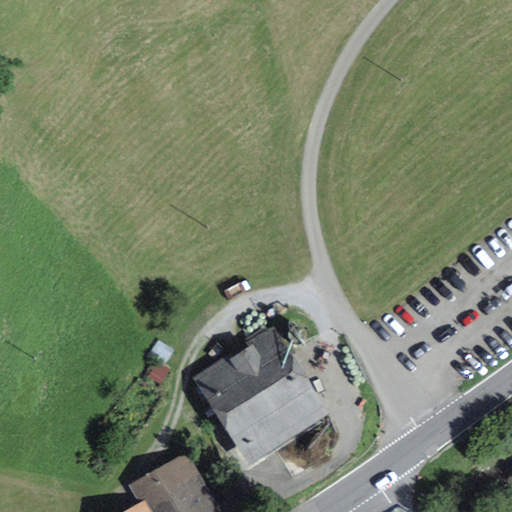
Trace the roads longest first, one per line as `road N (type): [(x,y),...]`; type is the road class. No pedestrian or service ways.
road 1 (track): [(392,0),(343,64),(310,153),(314,236),(385,382)]
road 2 (unknown): [(342,300),(321,326),(346,399),(344,439),(262,491)]
road 3 (tertiary): [(511,376),(320,511)]
